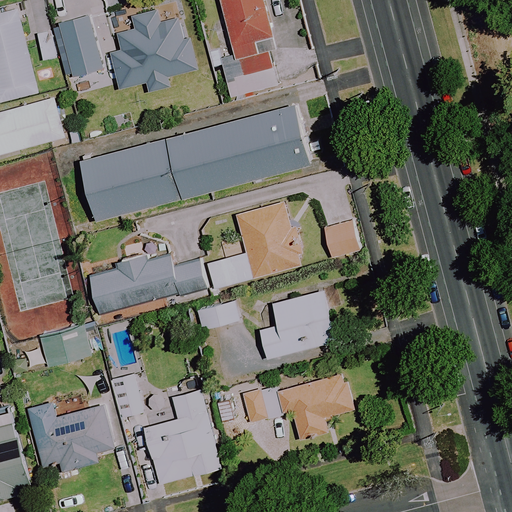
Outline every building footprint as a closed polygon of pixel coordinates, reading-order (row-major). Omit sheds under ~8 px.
[(282,87),(273,52),(282,49),(279,36),(270,0),(223,0),(237,54),(227,56),(226,49),(212,53),(218,75),(226,73),(233,99),(282,87)] [(20,6),(0,11),(0,97),(1,104),(41,94),(20,6)] [(133,16),(136,27),(120,32),(125,48),(111,52),(121,90),(148,82),(151,93),(174,86),(171,77),(200,69),(192,40),(185,42),(178,18),(163,23),(159,9),(133,16)] [(62,20),(76,74),(106,66),(92,12),(62,20)] [(51,31),(38,35),(44,59),(57,56),(51,31)] [(57,97),(0,111),(0,156),(68,139),(57,97)] [(300,100),(84,156),(100,218),(316,162),(300,100)] [(304,264),(302,255),(308,254),(300,224),(293,226),(287,201),(238,214),(248,251),(209,262),(216,288),(304,264)] [(350,220),(325,226),(332,257),(357,252),(350,220)] [(122,269),(92,276),(101,314),(208,288),(201,259),(179,264),(176,250),(121,264),(122,269)] [(280,322),(261,327),(270,359),(345,339),(332,288),(275,303),(280,322)] [(237,299),(190,314),(196,333),(244,318),(237,299)] [(85,326),(42,338),(50,367),(93,354),(85,326)] [(137,370),(110,377),(121,420),(148,413),(137,370)] [(254,426),(284,418),(282,413),(293,411),(300,441),(332,433),(328,419),(356,412),(349,384),(341,386),(338,373),(279,388),(278,385),(246,393),(254,426)] [(178,420),(149,427),(163,483),(224,468),(204,389),(172,397),(178,420)] [(231,397),(218,401),(224,422),(237,418),(231,397)] [(59,415),(55,402),(31,409),(47,466),(61,462),(64,471),(103,460),(101,453),(118,448),(106,408),(98,410),(96,405),(59,415)] [(0,501),(23,496),(21,489),(33,486),(21,435),(16,412),(0,415),(0,501)]
